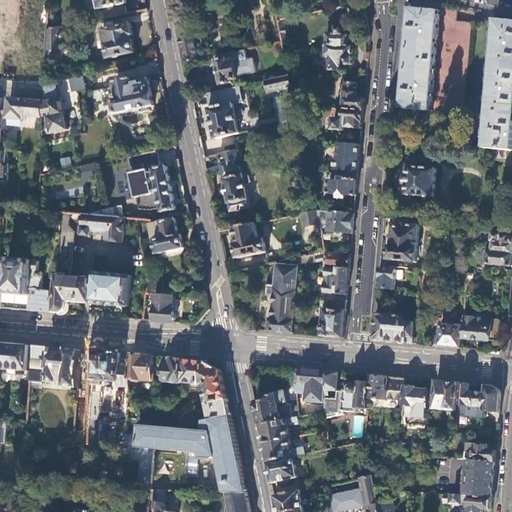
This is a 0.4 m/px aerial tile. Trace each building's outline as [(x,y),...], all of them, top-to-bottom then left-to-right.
[(0,5),(0,25),(29,27),(30,0),(16,0),(16,6),(0,5)] [(102,0),(106,18),(133,12),(130,2),(131,2),(131,0),(102,0)] [(366,17),(364,3),(348,6),(351,20),(366,17)] [(432,111),(441,11),(411,8),(402,108),(432,111)] [(470,21),(456,21),(457,10),(446,9),(445,32),(459,33),(459,46),(469,46),(470,21)] [(486,148),(508,150),(511,150),(511,20),(497,20),(486,148)] [(191,21),(177,24),(179,35),(185,63),(199,60),(191,21)] [(105,29),(111,58),(135,53),(131,35),(133,34),(131,23),(105,29)] [(339,66),(341,66),(341,63),(345,63),(352,64),(352,59),(353,59),(354,46),(350,45),(351,34),(343,34),(344,27),(335,26),(335,33),(327,33),(327,43),(326,56),(327,56),(326,69),(339,70),(339,66)] [(46,45),(46,53),(62,53),(63,27),(47,30),(47,38),(46,45)] [(46,53),(46,45),(0,41),(0,76),(45,79),(46,53)] [(216,60),(222,86),(233,83),(232,81),(239,79),(238,75),(235,63),(234,59),(228,61),(227,58),(216,60)] [(289,76),(288,68),(286,60),(279,61),(283,77),(289,76)] [(246,73),(249,69),(248,64),(244,61),(235,63),(238,75),(246,73)] [(157,118),(170,115),(165,90),(161,72),(149,75),(150,79),(137,82),(136,77),(109,83),(112,100),(114,99),(118,114),(140,109),(141,113),(155,110),(157,118)] [(69,78),(72,91),(85,89),(83,75),(69,78)] [(266,81),(268,93),(292,88),(289,76),(283,77),(266,81)] [(364,110),(365,98),(358,97),(358,93),(357,93),(358,83),(346,82),(346,84),(343,84),(342,94),(343,94),(342,97),(345,98),(344,108),(364,110)] [(44,116),(43,133),(69,129),(62,97),(59,98),(56,84),(45,86),(45,94),(45,101),(44,116)] [(24,114),(44,116),(45,101),(10,98),(10,103),(8,117),(9,117),(24,118),(24,114)] [(8,128),(9,117),(8,117),(10,103),(3,102),(3,108),(1,126),(1,128),(2,128),(8,128)] [(435,102),(433,108),(444,112),(446,105),(435,102)] [(241,134),(235,104),(210,109),(216,139),(241,134)] [(363,122),(364,110),(344,108),(341,108),(341,119),(334,118),(333,129),(345,130),(345,127),(359,128),(360,122),(363,122)] [(399,153),(408,154),(409,142),(401,142),(399,153)] [(360,157),(361,145),(338,143),(337,159),(335,159),(334,169),(341,170),(359,171),(360,157)] [(0,149),(0,148),(0,178),(8,180),(9,164),(5,163),(7,149),(0,149)] [(247,149),(220,155),(222,165),(223,164),(236,162),(242,160),(242,158),(248,156),(247,149)] [(131,155),(134,167),(140,165),(141,170),(132,172),(142,215),(157,212),(157,213),(177,209),(167,165),(160,166),(157,150),(131,155)] [(61,168),(71,166),(70,156),(59,158),(61,168)] [(224,170),(237,167),(236,162),(223,164),(224,170)] [(222,165),(206,168),(208,175),(224,171),(224,170),(223,164),(222,165)] [(231,203),(233,211),(233,212),(241,211),(241,212),(244,211),(244,210),(251,209),(249,200),(250,200),(247,186),(250,185),(252,182),(251,177),(248,175),(245,175),(244,175),(242,166),(237,167),(224,170),(224,171),(226,178),(225,179),(227,188),(226,188),(227,195),(228,194),(230,204),(231,203)] [(435,198),(437,169),(409,166),(409,177),(406,177),(406,184),(408,185),(407,195),(435,198)] [(341,170),(334,169),(333,181),(336,181),(337,177),(340,177),(341,170)] [(358,181),(359,171),(341,170),(340,177),(337,177),(336,181),(333,181),(329,180),(328,193),(338,194),(338,197),(346,198),(346,195),(357,195),(358,181)] [(321,224),(318,211),(302,214),(305,227),(321,224)] [(354,226),(355,214),(318,211),(321,224),(322,228),(327,228),(327,231),(337,232),(338,234),(342,235),(344,232),(353,233),(354,226)] [(69,213),(61,212),(57,294),(56,312),(59,312),(61,310),(63,310),(64,309),(66,307),(67,300),(92,302),(94,271),(92,271),(92,277),(70,275),(74,230),(69,224),(69,213)] [(123,241),(125,217),(84,214),(83,234),(90,235),(91,231),(106,232),(106,239),(123,241)] [(151,223),(157,253),(185,248),(182,234),(179,234),(176,218),(151,223)] [(421,221),(413,220),(413,226),(405,225),(405,228),(394,227),(392,246),(390,246),(389,260),(417,262),(421,226),(420,226),(421,221)] [(256,224),(235,228),(239,244),(235,245),(238,258),(267,253),(265,238),(260,240),(256,224)] [(503,228),(481,226),(481,233),(493,233),(492,241),(493,242),(492,252),(511,253),(511,236),(502,236),(503,228)] [(511,253),(492,252),(480,251),(480,263),(487,263),(487,264),(511,266),(511,253)] [(352,254),(327,252),(300,258),(300,264),(317,260),(317,262),(326,260),(326,267),(350,269),(351,264),(352,254)] [(300,264),(300,258),(297,258),(297,266),(279,265),(277,267),(276,286),(268,285),(265,319),(270,320),(269,331),(281,332),(294,334),(300,264)] [(30,294),(33,262),(9,260),(7,273),(0,272),(0,306),(16,308),(30,309),(32,294),(30,294)] [(40,263),(33,262),(30,294),(32,294),(30,309),(41,310),(56,312),(57,294),(42,292),(43,274),(39,274),(40,263)] [(349,281),(350,269),(326,267),(323,293),(324,293),(335,294),(334,299),(347,301),(349,281)] [(397,270),(380,268),(379,282),(379,289),(395,290),(397,270)] [(129,305),(132,275),(94,271),(92,302),(129,305)] [(163,279),(147,278),(146,292),(156,293),(163,293),(163,279)] [(156,293),(146,292),(145,302),(155,303),(156,293)] [(175,295),(163,293),(156,293),(155,303),(154,320),(164,321),(173,322),(173,320),(176,318),(177,312),(174,309),(175,295)] [(346,313),(347,301),(334,299),(329,299),(328,310),(324,309),(322,336),(344,338),(346,313)] [(408,337),(414,338),(415,324),(409,323),(404,322),(404,316),(376,314),(376,321),(375,326),(374,335),(379,342),(385,342),(385,341),(398,342),(408,343),(408,337)] [(493,320),(465,317),(464,326),(463,339),(491,341),(493,320)] [(448,347),(462,349),(463,339),(464,326),(442,325),(440,337),(437,337),(436,345),(440,345),(439,347),(448,347)] [(428,329),(418,328),(417,344),(417,345),(427,345),(428,329)] [(0,368),(28,371),(30,345),(14,344),(0,342),(0,368)] [(64,386),(79,387),(80,369),(80,363),(81,350),(66,348),(66,353),(49,352),(49,347),(34,345),(33,358),(47,360),(46,369),(49,369),(48,381),(64,383),(64,386)] [(91,380),(91,383),(118,386),(117,389),(116,389),(113,413),(128,414),(130,387),(131,379),(132,365),(121,364),(122,353),(112,352),(109,352),(109,354),(106,354),(103,356),(87,355),(87,363),(86,370),(90,370),(89,380),(91,380)] [(133,354),(132,365),(131,379),(132,379),(133,381),(140,381),(141,380),(154,381),(155,356),(143,355),(133,354)] [(174,357),(164,357),(162,382),(183,383),(185,358),(174,357)] [(204,360),(185,358),(183,383),(201,385),(204,387),(207,404),(229,399),(223,371),(212,365),(204,360)] [(32,368),(31,387),(42,388),(44,369),(32,368)] [(300,383),(297,383),(297,388),(297,394),(307,394),(307,401),(326,403),(327,372),(314,370),(301,369),(300,383)] [(359,385),(353,384),(350,387),(350,391),(346,391),(346,389),(338,389),(339,373),(327,372),(326,403),(325,412),(327,419),(344,416),(344,411),(358,413),(358,409),(369,410),(369,398),(371,383),(359,382),(359,385)] [(383,377),(371,376),(371,383),(369,398),(404,401),(405,387),(406,379),(383,377)] [(447,382),(437,381),(434,409),(456,411),(459,383),(447,382)] [(472,384),(460,383),(459,405),(485,407),(487,393),(471,392),(472,384)] [(487,393),(485,407),(485,411),(500,413),(502,394),(502,393),(501,392),(501,391),(500,390),(500,389),(499,389),(497,388),(495,387),(487,386),(487,393)] [(416,390),(417,388),(405,387),(404,401),(403,406),(429,409),(431,391),(416,390)] [(260,425),(299,418),(300,417),(299,406),(292,408),(291,405),(279,407),(277,394),(267,397),(268,400),(256,403),(256,406),(260,425)] [(211,420),(232,416),(230,404),(229,399),(207,404),(211,420)] [(152,483),(155,448),(190,452),(187,477),(198,478),(200,459),(210,460),(214,460),(214,458),(218,458),(225,492),(228,492),(248,493),(239,452),(232,416),(211,420),(205,422),(204,431),(140,425),(139,438),(127,436),(125,460),(142,461),(140,482),(152,483)] [(301,425),(299,418),(260,425),(261,431),(264,444),(292,438),(290,427),(301,425)] [(295,451),(292,438),(264,444),(265,450),(268,462),(295,457),(306,455),(305,449),(295,451)] [(490,450),(490,446),(469,444),(468,452),(475,453),(474,460),(496,461),(497,451),(490,450)] [(295,457),(268,462),(270,472),(272,484),(299,478),(295,457)] [(474,460),(468,459),(465,496),(493,498),(496,461),(474,460)] [(380,511),(379,505),(373,476),(361,478),(364,494),(366,505),(367,511),(380,511)] [(163,503),(165,489),(160,489),(150,489),(146,511),(176,511),(165,510),(166,504),(163,503)] [(361,489),(332,495),(335,511),(339,511),(365,507),(365,505),(366,505),(364,494),(362,494),(361,489)] [(305,511),(301,491),(275,497),(277,510),(277,511),(305,511)] [(251,511),(250,505),(248,493),(228,492),(228,500),(226,511),(251,511)] [(492,510),(493,498),(465,496),(448,495),(447,503),(456,505),(456,506),(457,508),(464,508),(465,507),(466,506),(469,506),(469,511),(467,511),(465,511),(484,511),(484,510),(492,510)] [(395,511),(394,501),(379,505),(380,511),(395,511)]
